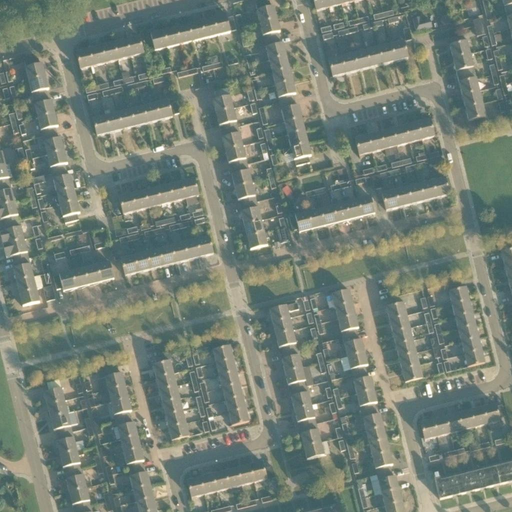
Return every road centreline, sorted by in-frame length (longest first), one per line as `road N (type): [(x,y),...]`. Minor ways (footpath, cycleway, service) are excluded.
road 1 (residential): [(425,511),(404,414),(509,384),(463,212)]
road 2 (residential): [(228,270),(196,150),(110,170),(89,157),(60,36)]
road 3 (residential): [(463,212),(433,94),(344,114),(327,110),(299,0)]
road 4 (residential): [(179,511),(168,470),(273,443),(228,270)]
road 5 (residential): [(228,270),(463,212)]
road 6 (residential): [(0,326),(228,270)]
road 7 (residential): [(60,36),(208,0)]
road 8 (residential): [(35,469),(0,326)]
